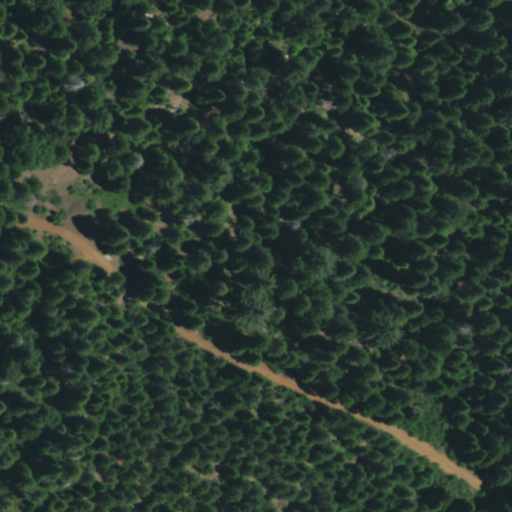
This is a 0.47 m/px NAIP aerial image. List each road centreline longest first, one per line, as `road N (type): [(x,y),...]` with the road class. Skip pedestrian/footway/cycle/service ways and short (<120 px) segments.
road 1 (track): [(0,255),(55,241),(97,266),(142,311),(217,357),(279,382),(395,449),(486,482),(511,479)]
road 2 (track): [(448,0),(441,25),(345,12),(330,0)]
